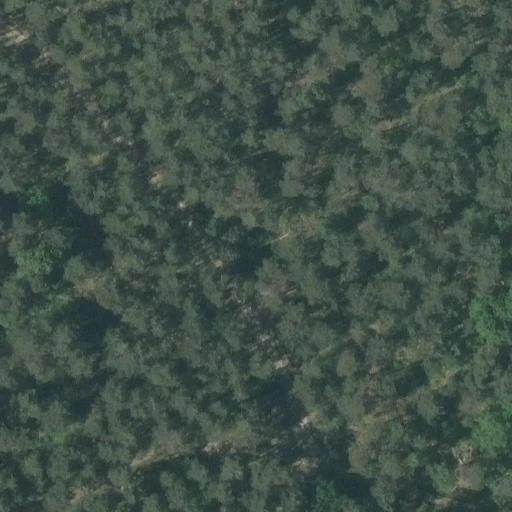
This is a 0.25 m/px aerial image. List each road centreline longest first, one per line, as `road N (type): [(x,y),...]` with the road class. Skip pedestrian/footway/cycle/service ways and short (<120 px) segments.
road 1 (track): [(338,511),(266,331),(81,84),(0,26)]
road 2 (track): [(44,511),(88,480),(166,452),(253,449),(509,511)]
